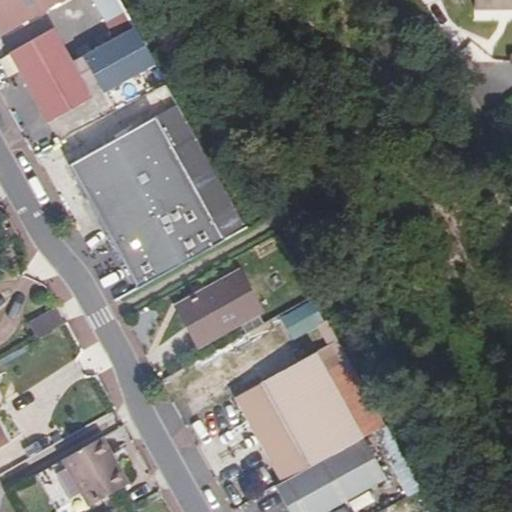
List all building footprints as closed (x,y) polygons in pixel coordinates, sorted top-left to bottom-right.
[(0,0),(0,35),(1,36),(42,14),(33,0),(0,0)] [(33,0),(42,14),(68,0),(33,0)] [(125,10),(119,0),(95,0),(107,20),(125,10)] [(511,0),(475,0),(476,8),(503,8),(503,3),(511,2),(511,0)] [(59,47),(20,68),(50,122),(89,101),(82,88),(96,80),(103,93),(154,64),(125,10),(107,20),(118,41),(70,67),(59,47)] [(11,53),(20,68),(59,47),(51,32),(11,53)] [(66,164),(96,218),(207,158),(176,104),(130,128),(66,164)] [(207,158),(96,218),(136,290),(246,230),(207,158)] [(175,309),(186,329),(199,323),(208,340),(259,312),(238,275),(175,309)] [(347,360),(312,298),(304,303),(339,365),(347,360)] [(62,324),(55,308),(30,322),(37,337),(62,324)] [(199,323),(186,329),(196,347),(208,340),(199,323)] [(236,399),(283,482),(362,438),(326,375),(325,372),(315,354),(236,399)] [(348,363),(347,360),(339,365),(325,372),(326,375),(348,363)] [(384,426),(348,363),(326,375),(362,438),(384,426)] [(100,437),(62,458),(87,503),(125,481),(100,437)] [(321,511),(383,477),(362,438),(283,482),(274,487),(288,511),(321,511)]
